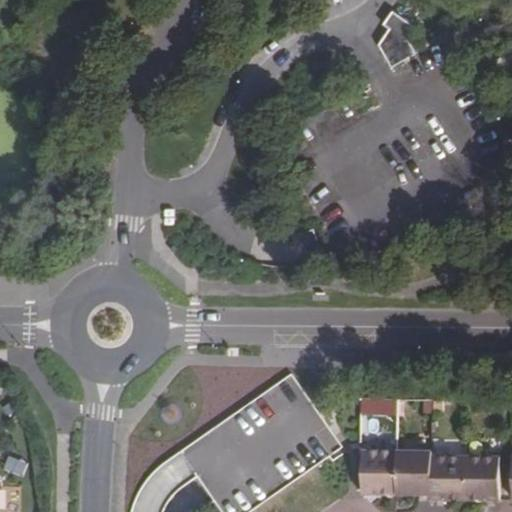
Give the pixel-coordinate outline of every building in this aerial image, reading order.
[(404,66),(416,47),(407,41),(418,24),(398,12),(376,49),(404,66)] [(445,26),(424,38),(429,48),(451,37),(445,26)] [(322,225),(314,229),(320,241),(328,256),(337,251),(322,225)] [(215,503),(220,511),(253,511),(332,457),(333,456),(342,450),(331,431),(323,420),(319,415),(293,376),(180,453),(188,464),(215,503)] [(365,451),(364,495),(381,495),(398,495),(399,452),(365,451)] [(399,452),(398,495),(415,495),(431,495),(432,457),(432,452),(399,452)] [(431,495),(431,501),(449,500),(466,500),(467,458),(432,457),(431,495)] [(467,458),(466,500),(484,500),(501,500),(501,458),(467,458)]
